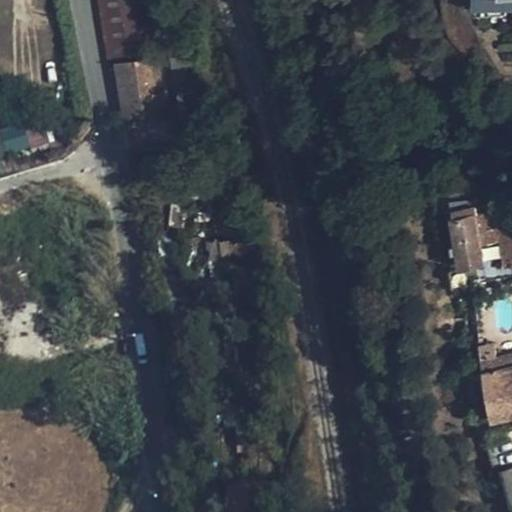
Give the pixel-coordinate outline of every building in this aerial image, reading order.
[(138,0),(98,0),(109,65),(116,65),(150,57),(138,0)] [(163,117),(150,57),(116,65),(128,123),(163,117)] [(23,124),(0,132),(0,155),(31,144),(23,124)] [(511,268),(511,207),(475,215),(473,203),(454,206),(466,267),(486,264),(483,244),(502,240),(508,270),(511,268)] [(511,366),(485,372),(495,418),(511,414),(511,366)] [(249,459),(248,443),(238,445),(239,459),(249,459)] [(504,486),(511,483),(511,468),(501,471),(504,486)] [(256,511),(259,493),(238,490),(235,511),(256,511)]
